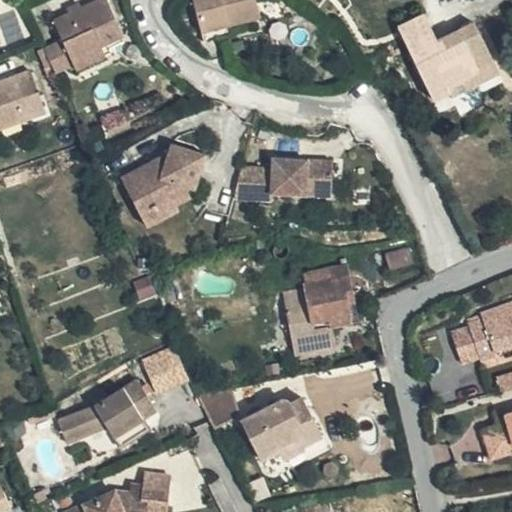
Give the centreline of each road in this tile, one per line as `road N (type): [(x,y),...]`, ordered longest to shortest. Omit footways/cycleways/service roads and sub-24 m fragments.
road 1 (residential): [(461,278),(385,135),(358,114),(277,101),(197,70),(159,32),(148,0)]
road 2 (residential): [(434,511),(391,316),(411,298),(461,278)]
